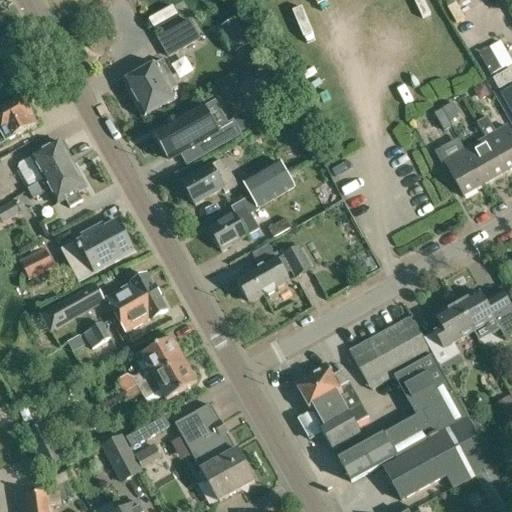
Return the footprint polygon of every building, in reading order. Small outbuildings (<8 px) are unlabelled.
[(223,26),(237,52),(253,42),(239,17),(237,18),(223,26)] [(156,39),(168,59),(201,40),(190,20),(156,39)] [(489,47),(502,69),(511,63),(511,62),(500,41),(489,47)] [(502,69),(489,47),(479,53),(491,75),(502,69)] [(252,54),(259,66),(265,63),(259,50),(252,54)] [(132,95),(137,103),(135,106),(139,113),(142,112),(144,116),(174,100),(170,92),(178,88),(175,82),(163,61),(125,82),(127,86),(125,88),(129,96),(132,95)] [(499,89),(511,81),(511,70),(511,68),(493,79),(499,89)] [(268,75),(251,85),(262,104),(279,95),(268,75)] [(474,91),(480,101),(490,96),(484,86),(474,91)] [(0,143),(4,141),(5,142),(35,125),(28,113),(29,110),(26,104),(23,105),(21,100),(0,112),(0,143)] [(443,110),(449,121),(460,115),(453,104),(443,110)] [(168,128),(155,136),(169,160),(217,133),(202,108),(177,123),(175,119),(166,124),(168,128)] [(435,114),(441,125),(449,121),(443,110),(435,114)] [(478,124),(486,139),(506,174),(511,171),(511,131),(509,127),(498,133),(489,118),(478,124)] [(486,139),(466,151),(486,186),(506,174),(486,139)] [(72,166),(73,166),(59,142),(19,165),(18,170),(30,190),(72,166)] [(445,163),(465,198),(486,186),(466,151),(445,163)] [(193,203),(195,207),(223,191),(225,195),(238,187),(229,171),(225,173),(219,162),(182,183),(188,195),(186,196),(191,205),(193,203)] [(250,198),(288,176),(279,162),(241,184),(250,198)] [(79,176),(73,166),(72,166),(30,190),(28,191),(34,200),(49,191),(58,206),(65,201),(70,209),(83,202),(78,194),(86,189),(83,185),(84,182),(81,177),(79,176)] [(295,188),(288,176),(250,198),(231,209),(235,215),(209,230),(215,241),(213,244),(216,249),(220,249),(221,252),(259,231),(251,216),(259,211),(258,209),(286,194),(295,188)] [(427,225),(442,217),(424,184),(409,192),(427,225)] [(0,225),(3,224),(3,225),(21,214),(13,201),(0,209),(0,225)] [(268,229),(274,239),(291,229),(286,219),(268,229)] [(96,274),(136,253),(120,221),(104,229),(102,226),(82,237),(84,240),(62,252),(78,283),(96,274)] [(249,300),(251,303),(264,295),(268,298),(275,294),(275,289),(288,282),(285,276),(292,272),(296,279),(312,270),(299,247),(283,256),(284,257),(277,261),(276,260),(238,281),(239,283),(237,287),(244,299),(249,300)] [(20,264),(30,281),(55,269),(45,252),(20,264)] [(108,301),(117,317),(158,295),(148,277),(132,285),(133,287),(108,301)] [(41,315),(51,334),(75,321),(105,305),(94,285),(41,315)] [(480,293),(458,306),(474,333),(487,325),(492,334),(499,330),(505,341),(511,336),(511,309),(506,299),(489,309),(480,293)] [(117,317),(126,334),(151,320),(152,321),(167,312),(158,295),(117,317)] [(474,333),(458,306),(437,318),(444,330),(424,341),(439,366),(460,354),(454,344),(464,338),(474,333)] [(401,390),(438,369),(410,319),(350,353),(371,390),(393,377),(401,390)] [(84,337),(92,351),(111,340),(103,326),(84,337)] [(79,337),(67,343),(73,353),(85,347),(79,337)] [(140,389),(186,363),(172,339),(142,357),(150,371),(135,380),(137,384),(140,389)] [(162,392),(168,402),(198,385),(186,363),(140,389),(147,401),(162,392)] [(323,430),(332,447),(363,432),(358,423),(369,417),(344,374),(333,380),(326,366),(307,377),(307,379),(298,383),(311,409),(323,430)] [(397,459),(467,419),(438,369),(401,390),(416,416),(374,440),(375,442),(340,462),(352,483),(396,457),(397,459)] [(175,425),(219,503),(255,482),(237,451),(236,452),(210,405),(175,425)] [(323,430),(311,409),(298,415),(310,437),(323,430)] [(127,438),(132,448),(171,426),(165,417),(127,438)] [(476,478),(494,468),(467,422),(468,421),(467,419),(397,459),(398,461),(384,469),(403,501),(446,477),(454,491),(476,478)] [(43,425),(25,434),(44,470),(62,460),(43,425)] [(122,437),(102,447),(121,484),(141,473),(122,437)] [(178,465),(158,475),(167,493),(187,483),(178,465)] [(48,475),(63,502),(79,492),(65,466),(48,475)] [(485,498),(490,506),(478,511),(505,511),(511,508),(511,498),(505,486),(494,468),(476,478),(487,497),(485,498)] [(23,497),(25,511),(51,511),(49,494),(23,497)]
